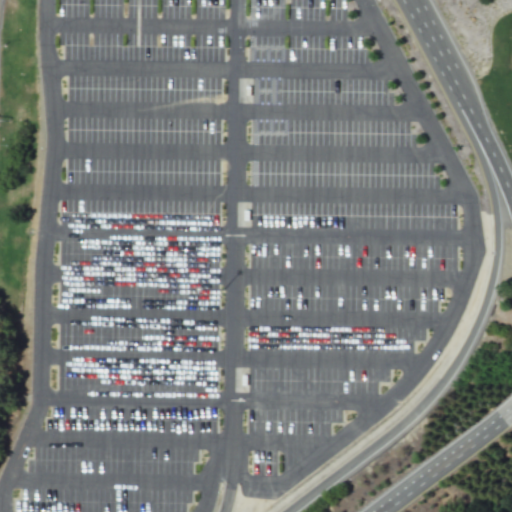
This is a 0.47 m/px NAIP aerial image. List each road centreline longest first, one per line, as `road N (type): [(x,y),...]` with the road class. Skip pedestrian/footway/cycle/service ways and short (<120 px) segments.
road 1 (residential): [(287,511),(430,397),(480,311),(493,268),(492,195),(456,112),(455,84)]
road 2 (tertiary): [(504,423),(385,511)]
road 3 (tertiary): [(511,207),(455,84)]
